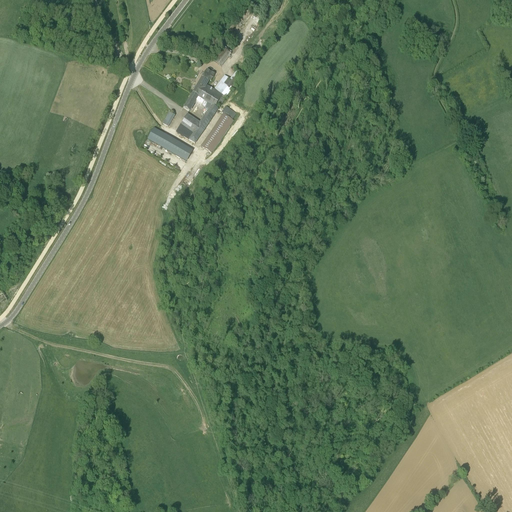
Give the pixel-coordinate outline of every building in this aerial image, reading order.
[(199,98),(207,86),(210,81),(211,81),(215,75),(207,70),(193,93),(199,96),(198,97),(199,98)] [(230,80),(237,85),(244,77),(237,71),(230,80)] [(214,89),(226,98),(237,85),(230,80),(225,76),(214,89)] [(199,98),(203,100),(207,103),(212,106),(213,104),(219,108),(222,104),(226,98),(214,89),(213,90),(207,86),(199,98)] [(203,100),(199,98),(198,97),(199,96),(193,93),(184,108),(190,112),(196,101),(197,102),(200,104),(203,100)] [(212,106),(207,103),(204,107),(208,109),(199,123),(200,124),(193,134),(189,140),(200,147),(223,114),(232,120),(236,113),(222,104),(219,108),(213,104),(212,106)] [(163,123),(169,127),(176,116),(170,112),(163,123)] [(187,115),(180,127),(193,134),(200,124),(199,123),(187,115)] [(193,134),(180,127),(176,133),(188,141),(189,140),(193,134)] [(186,162),(193,151),(154,129),(148,139),(186,162)]
